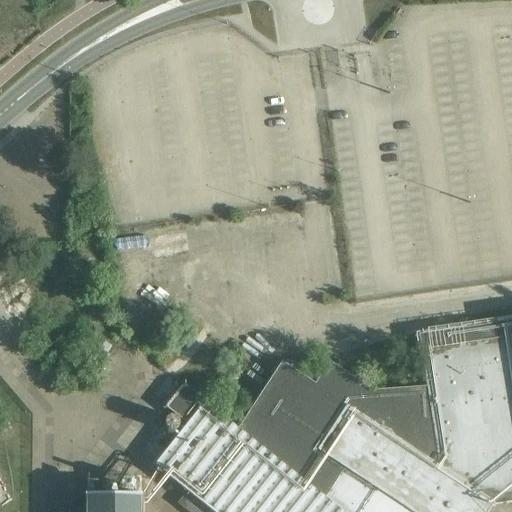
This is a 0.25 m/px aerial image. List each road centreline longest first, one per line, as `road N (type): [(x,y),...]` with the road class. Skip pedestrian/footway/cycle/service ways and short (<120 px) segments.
road 1 (unknown): [(355,55),(374,223),(394,250),(429,249),(437,216),(412,20),(433,0)]
road 2 (unknown): [(463,0),(499,241),(511,245)]
road 3 (tertiary): [(17,101),(96,46),(226,0)]
road 4 (tertiary): [(160,0),(91,39),(17,101)]
